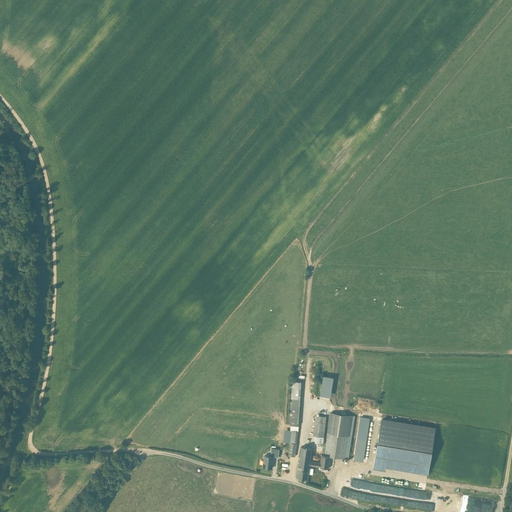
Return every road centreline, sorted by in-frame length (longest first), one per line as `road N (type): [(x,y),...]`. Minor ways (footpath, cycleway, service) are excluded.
road 1 (track): [(0,97),(38,152),(49,191),(53,312),(32,451),(141,452)]
road 2 (track): [(141,452),(287,481),(371,511)]
